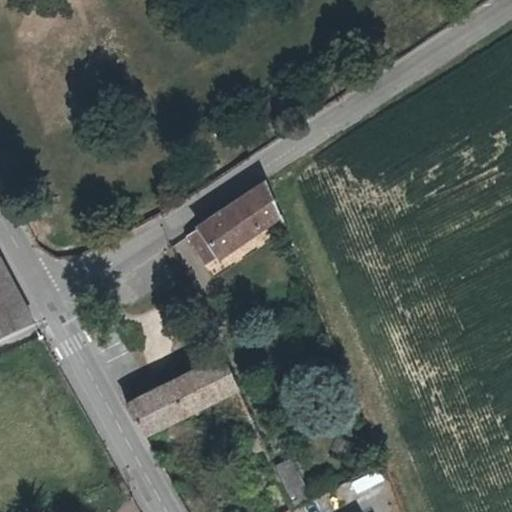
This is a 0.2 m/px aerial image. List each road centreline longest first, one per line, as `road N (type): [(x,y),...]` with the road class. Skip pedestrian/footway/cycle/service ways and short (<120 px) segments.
road 1 (residential): [(511,3),(45,298)]
road 2 (residential): [(166,511),(45,298)]
